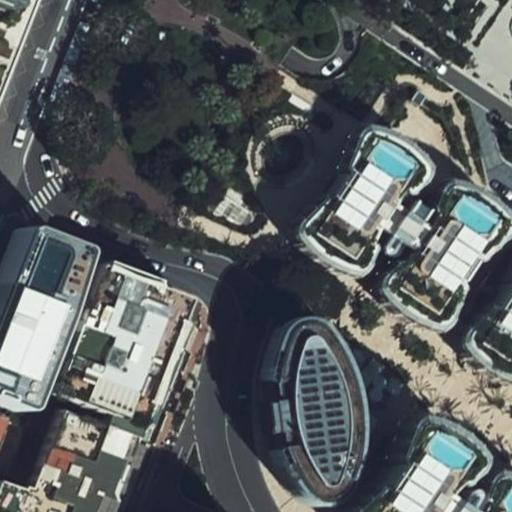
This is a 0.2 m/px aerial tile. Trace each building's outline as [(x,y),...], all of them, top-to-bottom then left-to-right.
[(0,0),(0,12),(9,16),(14,0),(0,0)] [(398,145),(386,138),(373,133),(363,132),(359,132),(356,134),(341,168),(343,171),(327,197),(322,196),(295,224),(295,231),(297,238),(310,251),(324,260),(340,268),(352,270),(358,267),(363,258),(367,249),(366,245),(364,241),(369,226),(385,201),(395,191),(405,193),(416,181),(420,174),(420,169),(415,161),(407,152),(398,145)] [(482,200),(470,193),(456,189),(447,187),(442,187),(439,189),(425,223),(427,226),(411,252),(406,252),(379,279),(378,286),(381,293),(394,306),(407,315),(423,323),(436,325),(441,322),(447,313),(450,304),(449,300),(448,296),(453,281),(470,256),(478,246),(489,248),(500,236),(503,229),(503,224),(498,216),(490,207),(482,200)] [(399,209),(385,201),(369,226),(411,252),(427,226),(413,218),(419,208),(405,200),(399,209)] [(74,249),(13,227),(0,262),(0,403),(14,408),(74,249)] [(511,265),(506,278),(508,281),(492,307),(488,307),(461,334),(460,341),(462,348),(476,361),(489,370),(505,378),(511,379),(511,265)] [(55,390),(68,395),(136,420),(181,299),(99,270),(55,390)] [(305,316),(287,317),(274,326),(265,348),(260,375),(259,401),(267,449),(277,473),(290,493),(300,503),(311,506),(320,505),(329,501),(338,494),(347,473),(354,443),(354,416),(350,386),(341,360),(330,339),(318,324),(305,316)] [(38,480),(2,468),(0,472),(0,511),(119,511),(129,487),(113,481),(136,420),(68,395),(38,480)] [(0,440),(14,408),(0,403),(0,440)] [(443,433),(431,426),(418,422),(408,420),(404,420),(401,422),(386,456),(388,459),(372,485),(367,485),(340,511),(415,511),(430,490),(439,479),(450,481),(461,470),(464,462),(464,457),(460,449),(451,440),(443,433)] [(511,511),(511,480),(501,477),(491,475),(487,475),(484,478),(469,511),(470,511),(511,511)] [(443,497),(430,490),(415,511),(468,511),(457,506),(463,496),(449,488),(443,497)]
